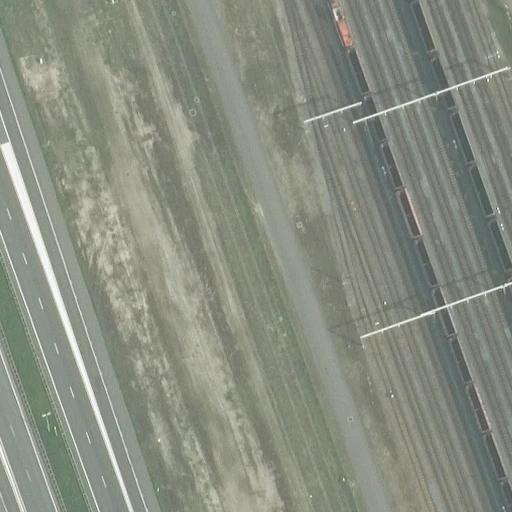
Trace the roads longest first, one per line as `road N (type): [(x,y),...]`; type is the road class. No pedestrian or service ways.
road 1 (trunk): [(139,511),(0,97)]
road 2 (trunk): [(113,511),(0,191)]
